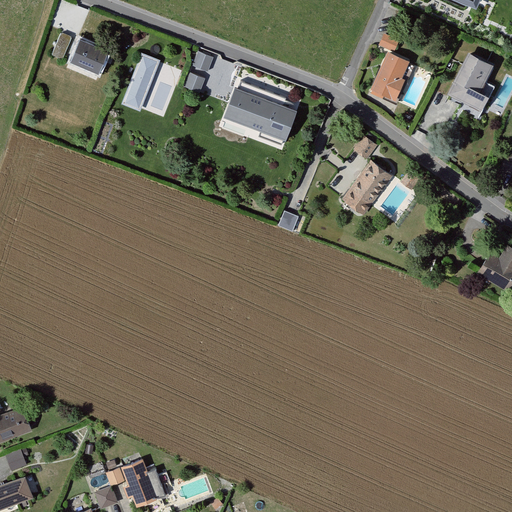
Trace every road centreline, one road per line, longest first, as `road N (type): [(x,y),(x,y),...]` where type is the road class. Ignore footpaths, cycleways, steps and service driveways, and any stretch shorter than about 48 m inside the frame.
road 1 (residential): [(101,0),(341,95)]
road 2 (residential): [(341,95),(511,219)]
road 3 (unknown): [(341,95),(294,206)]
